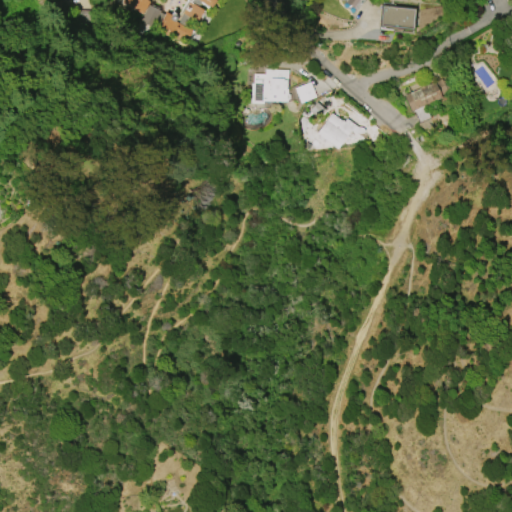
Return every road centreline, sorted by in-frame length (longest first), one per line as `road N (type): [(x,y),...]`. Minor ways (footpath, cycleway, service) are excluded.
road 1 (track): [(406,133),(429,174),(334,419),(340,511)]
road 2 (residential): [(266,0),(406,133)]
